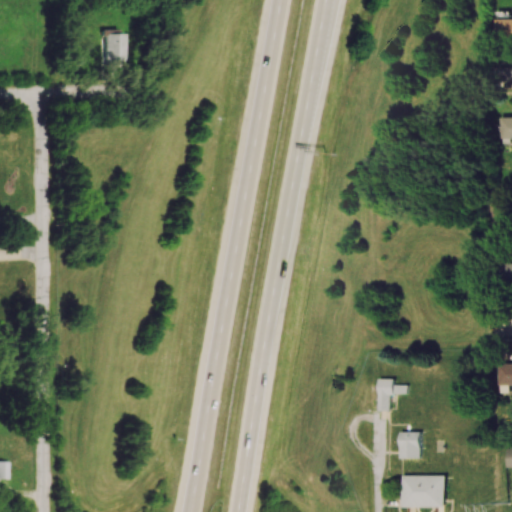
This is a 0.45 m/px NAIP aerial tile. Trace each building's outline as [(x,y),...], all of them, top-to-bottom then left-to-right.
[(511,18),(497,18),(497,39),(511,39),(511,18)] [(101,65),(123,65),(122,33),(101,33),(101,65)] [(511,116),(501,117),(501,138),(511,137),(511,116)] [(511,383),(511,362),(500,363),(501,384),(511,383)] [(395,378),(379,378),(378,410),(390,410),(391,393),(408,393),(408,384),(394,384),(395,378)] [(422,431),(400,431),(401,458),(422,457),(422,431)] [(404,506),(403,475),(446,474),(446,505),(404,506)]
